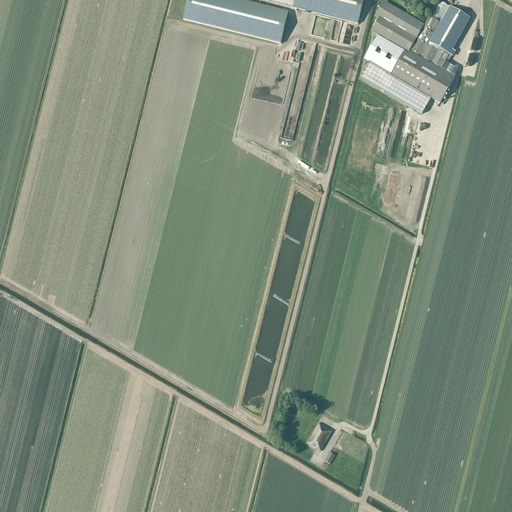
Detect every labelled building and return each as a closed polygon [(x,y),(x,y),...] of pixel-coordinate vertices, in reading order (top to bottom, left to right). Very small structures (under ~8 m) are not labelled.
[(281,44),(289,13),(243,1),(238,0),(188,0),(183,20),(281,44)] [(238,0),(243,1),(243,0),(259,0),(336,19),(358,24),(364,0),(238,0)] [(425,26),(384,2),(375,18),(378,20),(371,33),(378,37),(364,61),(369,64),(361,78),(423,114),(431,100),(440,105),(455,78),(444,71),(451,57),(450,57),(469,20),(464,18),(465,16),(441,2),(434,13),(431,11),(429,14),(433,15),(431,18),(430,17),(425,26)] [(458,75),(461,68),(456,66),(453,72),(458,75)] [(267,70),(265,78),(273,80),(275,72),(267,70)] [(319,424),(307,444),(321,452),(333,432),(319,424)] [(330,453),(325,462),(330,465),(336,456),(330,453)]
